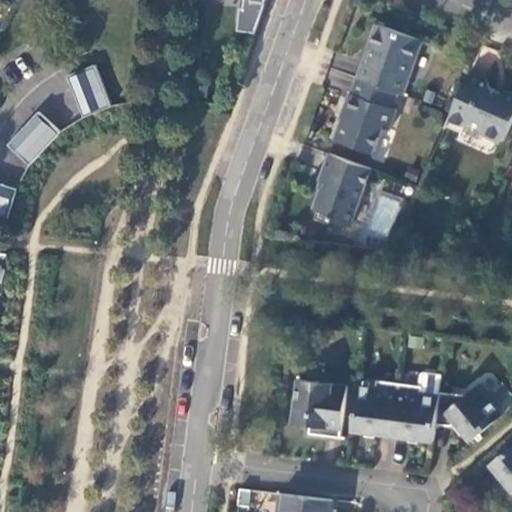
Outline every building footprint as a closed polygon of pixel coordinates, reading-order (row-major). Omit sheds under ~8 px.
[(363,61),(357,79),(399,94),(405,96),(424,41),(378,24),(368,48),(373,51),(368,63),(363,61)] [(85,118),(113,108),(97,65),(69,76),(85,118)] [(487,79),(470,72),(452,113),(449,120),(464,127),(471,124),(483,130),(486,136),(500,142),(506,141),(511,127),(511,91),(509,91),(502,93),(491,88),(487,79)] [(399,94),(357,79),(347,110),(349,111),(346,120),(343,119),(335,140),(375,154),(384,128),(391,130),(398,111),(394,109),(399,94)] [(31,166),(62,133),(40,112),(9,145),(31,166)] [(373,170),(331,154),(321,180),(325,183),(315,209),(333,216),(331,220),(352,228),(373,170)] [(0,215),(10,219),(18,189),(0,183),(0,215)] [(383,191),(364,232),(384,241),(402,200),(383,191)] [(486,241),(479,237),(474,248),(482,251),(486,241)] [(474,248),(471,254),(479,258),(482,251),(474,248)] [(400,391),(395,437),(435,441),(437,425),(441,394),(444,375),(425,373),(422,375),(420,386),(407,384),(406,391),(400,391)] [(299,380),(294,424),(311,426),(311,434),(342,438),(348,393),(337,391),(338,384),(299,380)] [(360,385),(354,432),(395,437),(400,391),(395,390),(395,383),(379,381),(377,388),(360,385)] [(468,397),(441,394),(437,425),(453,427),(457,423),(472,442),(511,407),(511,393),(503,383),(490,394),(481,384),(468,397)] [(337,391),(348,393),(349,386),(338,384),(337,391)] [(511,447),(491,465),(511,489),(511,447)] [(252,489),(241,488),(239,505),(251,506),(252,489)] [(282,493),(279,511),(338,511),(338,510),(333,510),(334,500),(282,493)]
